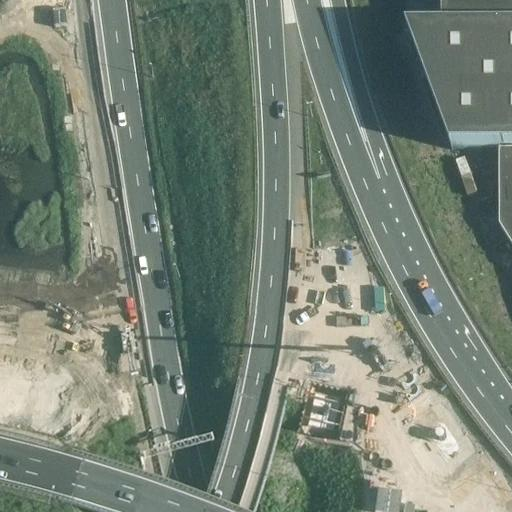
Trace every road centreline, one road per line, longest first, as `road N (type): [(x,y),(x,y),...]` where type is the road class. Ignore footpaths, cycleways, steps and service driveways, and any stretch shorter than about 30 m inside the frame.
road 1 (motorway): [(511,455),(328,400),(92,366),(0,362)]
road 2 (motorway): [(113,0),(141,235),(174,398),(210,511)]
road 3 (motorway): [(221,511),(255,395),(273,265),(268,0)]
road 4 (motorway): [(511,371),(461,295),(408,189),(362,55),(352,0)]
road 5 (motorway): [(511,476),(440,380),(378,258),(335,142)]
road 6 (motorway): [(172,511),(0,461)]
road 7 (motorway): [(335,142),(301,0)]
road 8 (motorway): [(335,142),(338,0)]
